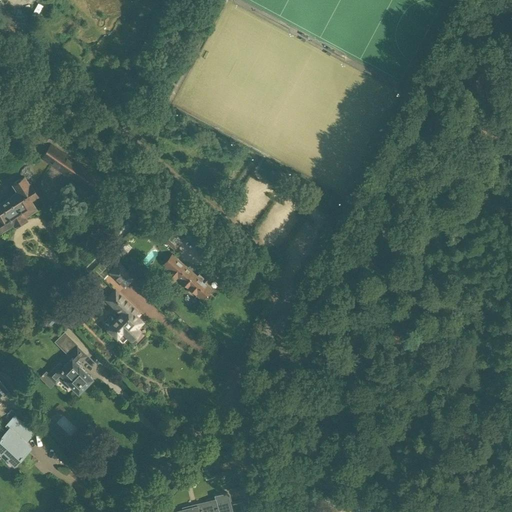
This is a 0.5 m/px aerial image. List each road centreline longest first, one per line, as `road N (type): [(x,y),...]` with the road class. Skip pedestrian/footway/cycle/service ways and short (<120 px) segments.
road 1 (residential): [(0,24),(287,272),(290,311)]
road 2 (unknown): [(19,230),(36,222),(48,228),(46,252),(68,280),(77,279),(138,207),(161,195),(286,305)]
road 3 (unclassified): [(339,283),(381,238),(511,0)]
road 4 (residential): [(129,511),(237,393)]
